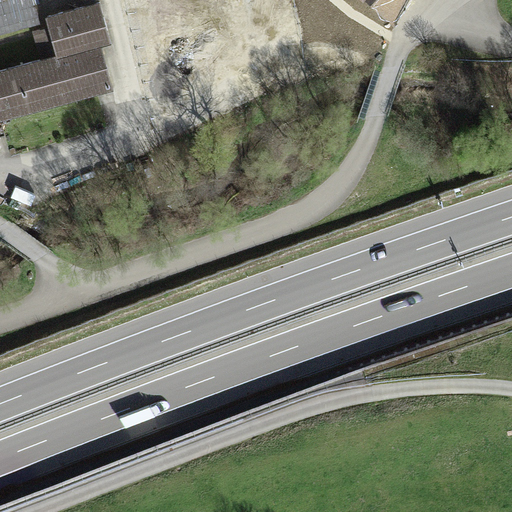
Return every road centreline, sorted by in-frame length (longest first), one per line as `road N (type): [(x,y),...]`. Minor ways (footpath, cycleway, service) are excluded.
road 1 (motorway): [(0,458),(511,270)]
road 2 (motorway): [(511,216),(0,403)]
road 3 (unclassified): [(82,290),(325,201),(358,159),(399,49),(446,0)]
road 4 (track): [(511,393),(429,388),(345,400),(38,511)]
road 5 (unknown): [(0,195),(29,163),(122,119),(135,67),(120,0)]
